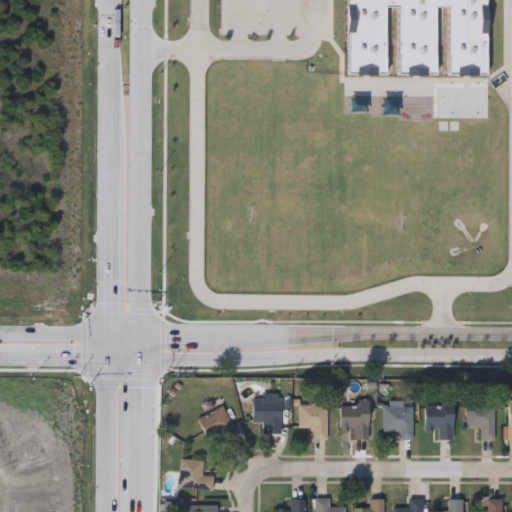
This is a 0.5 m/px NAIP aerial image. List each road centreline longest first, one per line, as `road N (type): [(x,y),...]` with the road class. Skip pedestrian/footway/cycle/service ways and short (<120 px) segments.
road 1 (tertiary): [(140,360),(511,357)]
road 2 (secondary): [(140,336),(139,0)]
road 3 (secondary): [(112,0),(110,258)]
road 4 (tertiary): [(511,335),(256,339)]
road 5 (residential): [(511,464),(299,464),(258,476)]
road 6 (secondary): [(110,362),(108,511)]
